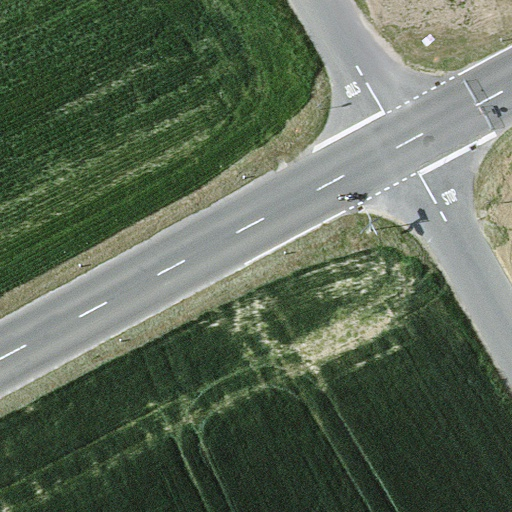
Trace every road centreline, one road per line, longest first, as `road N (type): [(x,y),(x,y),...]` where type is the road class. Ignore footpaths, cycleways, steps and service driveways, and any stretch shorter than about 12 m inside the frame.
road 1 (secondary): [(400,144),(0,356)]
road 2 (tertiary): [(400,144),(511,337)]
road 3 (tertiary): [(400,144),(314,0)]
road 4 (secondary): [(511,84),(400,144)]
